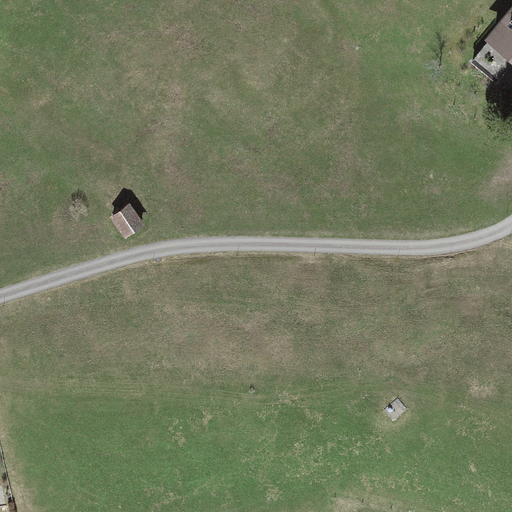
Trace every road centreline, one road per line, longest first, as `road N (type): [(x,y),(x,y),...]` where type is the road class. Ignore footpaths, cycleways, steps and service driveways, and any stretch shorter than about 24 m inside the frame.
road 1 (unclassified): [(0,302),(154,256),(229,246),(433,251),(511,227)]
road 2 (track): [(286,511),(331,487),(435,511)]
road 3 (track): [(0,403),(52,511)]
